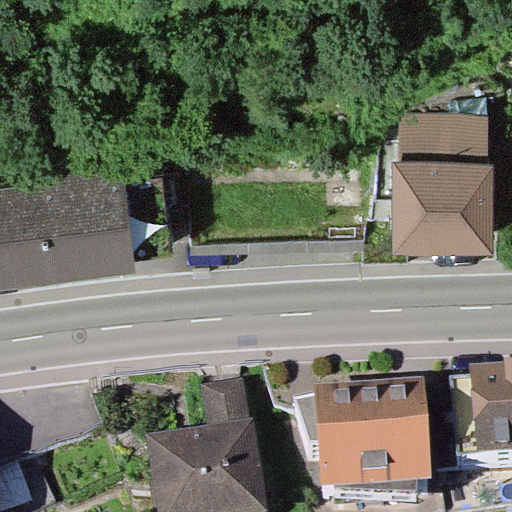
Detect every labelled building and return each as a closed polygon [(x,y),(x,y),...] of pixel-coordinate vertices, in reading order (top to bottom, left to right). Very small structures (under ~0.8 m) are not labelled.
[(50,164),(0,170),(0,264),(182,240),(171,161),(135,166),(134,153),(109,156),(108,149),(49,157),(50,164)] [(481,156),(378,157),(379,238),(482,237),(481,156)] [(511,378),(475,382),(481,456),(511,453),(511,378)] [(212,432),(154,441),(164,511),(273,511),(260,425),(256,425),(249,379),(204,385),(212,432)] [(437,482),(431,401),(340,408),(346,489),(437,482)]
